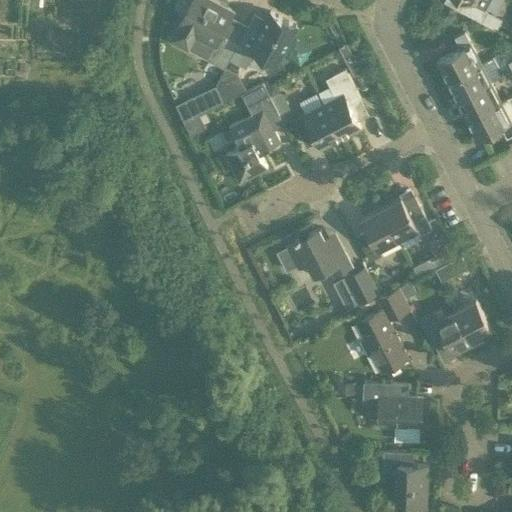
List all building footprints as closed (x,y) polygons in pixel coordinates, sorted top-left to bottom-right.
[(224,69),(229,59),(238,43),(221,33),(231,15),(233,11),(212,0),(191,0),(177,27),(170,40),(188,50),(196,37),(213,46),(206,59),(224,69)] [(475,5),(477,0),(464,0),(459,11),(481,23),(487,12),(475,5)] [(238,43),(229,59),(245,68),(254,51),(276,63),(296,26),(270,11),(266,19),(254,40),(243,34),(238,43)] [(335,28),(332,22),(326,26),(329,32),(335,28)] [(436,61),(446,81),(480,63),(464,31),(454,37),(460,49),(436,61)] [(490,82),(480,63),(446,81),(456,100),(490,82)] [(360,127),(357,120),(348,104),(360,97),(344,68),(332,75),(336,82),(329,86),(335,97),(323,103),(341,138),(360,127)] [(252,114),(230,125),(240,145),(225,153),(239,181),(267,167),(259,152),(280,141),(273,129),(284,123),(270,96),(265,85),(263,81),(240,93),(252,114)] [(456,100),(466,119),(500,102),(490,82),(456,100)] [(511,96),(511,95),(500,102),(466,119),(476,139),(500,126),(506,138),(511,134),(511,96)] [(323,103),(292,120),(297,130),(309,124),(321,148),(341,138),(323,103)] [(400,197),(381,207),(397,238),(416,228),(420,235),(431,229),(418,204),(407,210),(400,197)] [(361,217),(368,230),(356,235),(369,261),(381,255),(378,248),(397,238),(381,207),(361,217)] [(298,236),(294,238),(295,240),(286,244),(298,267),(307,263),(313,275),(329,267),(334,276),(352,266),(342,247),(331,252),(319,228),(300,238),(298,236)] [(441,280),(467,267),(461,255),(435,268),(441,280)] [(430,269),(425,260),(414,266),(419,275),(430,269)] [(345,275),(360,302),(379,292),(365,265),(345,275)] [(410,281),(399,287),(405,298),(416,292),(410,281)] [(408,357),(388,318),(409,307),(398,286),(376,297),(382,307),(356,321),(364,337),(359,339),(367,354),(371,351),(381,370),(408,357)] [(475,299),(455,309),(471,340),(491,330),(475,299)] [(434,344),(445,338),(452,350),(471,340),(455,309),(444,315),(440,307),(421,318),(434,344)] [(362,402),(378,402),(378,423),(421,425),(422,397),(408,396),(408,383),(363,381),(362,402)] [(426,505),(427,465),(412,465),(413,451),(383,450),(382,470),(397,471),(396,504),(426,505)]
